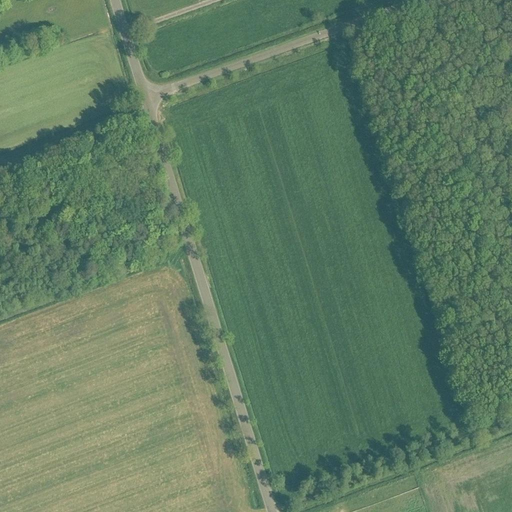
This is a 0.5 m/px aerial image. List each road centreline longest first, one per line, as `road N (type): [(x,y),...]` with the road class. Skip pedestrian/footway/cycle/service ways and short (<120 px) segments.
road 1 (tertiary): [(272,511),(143,97)]
road 2 (unclassified): [(143,97),(422,0)]
road 3 (track): [(149,114),(0,167)]
